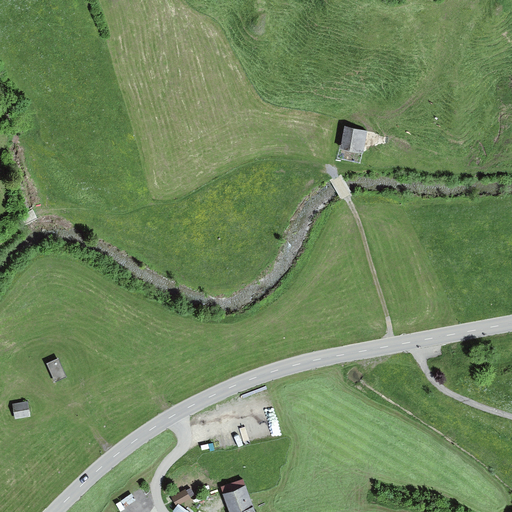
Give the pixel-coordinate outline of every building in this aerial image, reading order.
[(364,133),(343,128),(339,148),(359,153),(364,133)] [(64,377),(55,359),(45,365),(54,382),(64,377)] [(29,417),(26,403),(12,406),(15,420),(29,417)] [(187,482),(174,488),(178,496),(191,490),(187,482)] [(255,511),(246,484),(222,492),(228,511),(255,511)]
